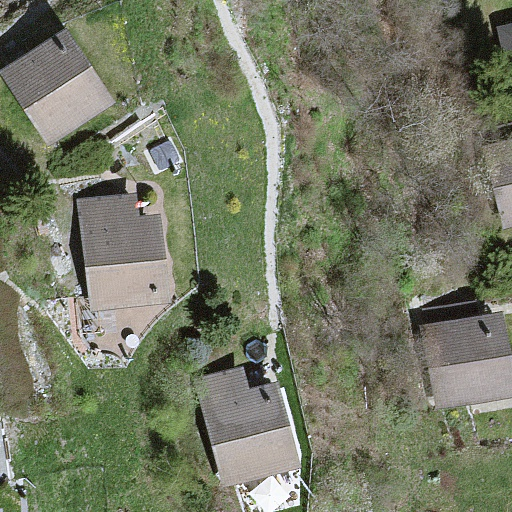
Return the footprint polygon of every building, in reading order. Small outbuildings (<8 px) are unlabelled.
[(64,34),(9,72),(53,139),(109,102),(64,34)] [(511,144),(493,149),(509,222),(511,221),(511,144)] [(131,198),(84,204),(96,304),(164,296),(155,219),(134,222),(131,198)] [(495,317),(427,329),(441,404),(509,392),(495,317)] [(238,373),(204,382),(230,479),(292,463),(272,386),(244,393),(238,373)]
